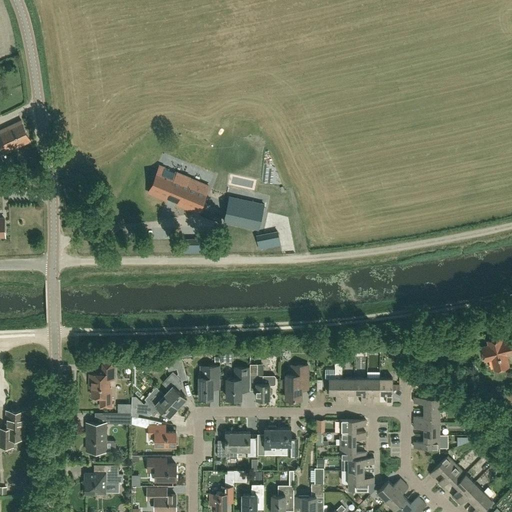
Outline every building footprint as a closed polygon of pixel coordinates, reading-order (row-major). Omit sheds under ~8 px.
[(0,129),(0,148),(2,154),(31,141),(21,120),(0,129)] [(208,157),(210,147),(200,145),(197,154),(208,157)] [(160,166),(149,193),(166,200),(167,198),(177,202),(176,204),(198,213),(209,186),(160,166)] [(0,189),(26,189),(25,176),(0,176),(0,189)] [(229,196),(224,221),(258,229),(264,204),(229,196)] [(269,227),(285,230),(290,206),(274,203),(269,227)] [(259,249),(280,245),(278,232),(257,236),(259,249)] [(194,253),(213,253),(213,239),(204,240),(204,241),(194,241),(194,253)] [(501,338),(488,341),(489,345),(482,347),(485,360),(492,359),(495,370),(508,366),(505,355),(511,353),(511,339),(502,342),(501,338)] [(432,342),(427,347),(437,355),(441,350),(432,342)] [(233,354),(220,354),(220,357),(220,362),(233,362),(233,354)] [(169,389),(164,395),(178,407),(181,404),(187,398),(178,390),(183,385),(181,380),(187,379),(181,358),(165,359),(168,371),(176,368),(178,374),(177,375),(172,371),(162,383),(169,389)] [(143,359),(138,364),(143,370),(148,364),(143,359)] [(342,404),(342,378),(342,363),(335,363),(335,369),(325,369),(325,378),(329,378),(329,391),(329,393),(336,393),(336,404),(342,404)] [(250,380),(250,381),(257,381),(257,391),(257,398),(258,398),(270,398),(270,385),(275,385),(276,384),(276,379),(276,376),(275,375),(264,375),(257,375),(257,364),(250,364),(250,380)] [(286,375),(286,379),(281,379),(281,387),(286,387),(286,399),(301,399),(301,389),(309,389),(308,382),(308,366),(297,366),(297,364),(291,364),(291,375),(286,375)] [(92,397),(100,397),(100,407),(107,407),(112,407),(112,396),(109,396),(109,379),(114,379),(114,365),(111,365),(103,365),(103,375),(90,375),(90,383),(92,383),(92,397)] [(220,365),(199,365),(199,395),(199,398),(211,398),(214,398),(214,388),(220,388),(220,380),(220,365)] [(242,380),(248,380),(248,368),(235,367),(235,378),(227,378),(227,380),(227,398),(241,398),(241,392),(242,380)] [(354,394),(355,378),(342,378),(342,404),(348,404),(348,394),(354,394)] [(367,404),(367,378),(355,378),(354,394),(361,394),(361,404),(367,404)] [(380,394),(380,378),(367,378),(367,404),(373,404),(373,394),(380,394)] [(380,378),(380,394),(386,394),(386,404),(392,404),(392,390),(392,384),(392,378),(380,378)] [(442,380),(434,385),(437,391),(446,386),(442,380)] [(153,406),(164,395),(156,387),(144,400),(146,401),(147,400),(153,406)] [(132,413),(132,415),(137,416),(138,413),(149,416),(151,415),(153,417),(157,412),(160,415),(161,415),(163,412),(169,417),(177,408),(178,407),(164,395),(153,406),(147,400),(146,401),(143,404),(136,398),(132,398),(132,404),(132,413)] [(424,409),(440,409),(439,396),(414,397),(414,403),(424,403),(424,409)] [(132,413),(132,404),(118,404),(118,413),(132,413)] [(440,422),(440,416),(440,409),(424,409),(424,416),(414,416),(414,422),(440,422)] [(0,428),(0,446),(21,447),(21,438),(24,438),(25,411),(7,411),(6,429),(0,428)] [(105,423),(105,424),(132,425),(132,415),(132,413),(118,413),(107,413),(95,413),(95,423),(105,423)] [(137,416),(132,415),(132,425),(149,429),(149,425),(162,425),(162,421),(137,416)] [(315,420),(316,432),(323,432),(324,432),(324,420),(315,420)] [(340,432),(356,432),(356,427),(366,427),(366,420),(362,420),(359,420),(340,420),(340,432)] [(424,435),(440,435),(440,422),(414,422),(414,428),(424,428),(424,435)] [(86,423),(86,451),(100,451),(105,451),(105,440),(105,424),(105,423),(95,423),(86,423)] [(149,437),(155,437),(155,445),(176,445),(176,438),(176,432),(166,432),(166,425),(162,425),(149,425),(149,429),(149,437)] [(278,454),(278,428),(277,428),(277,427),(276,426),(269,426),(268,427),(268,428),(264,428),(264,434),(264,442),(258,442),(258,454),(264,454),(278,454)] [(278,428),(278,454),(291,455),(291,457),(297,457),(297,455),(298,455),(298,438),(291,438),(291,428),(278,428)] [(238,450),(238,432),(225,432),(225,443),(217,443),(217,456),(230,456),(230,458),(238,458),(238,450)] [(258,434),(251,434),(251,432),(248,432),(238,432),(238,450),(246,450),(245,456),(258,456),(258,454),(258,442),(258,434)] [(366,432),(356,432),(340,432),(340,445),(356,446),(356,439),(366,439),(366,432)] [(440,435),(424,435),(424,442),(414,442),(415,448),(440,448),(440,435)] [(470,437),(457,437),(457,447),(470,442),(470,437)] [(105,440),(105,451),(116,451),(116,441),(105,440)] [(356,453),(356,446),(340,445),(340,458),(342,458),(366,459),(366,453),(356,453)] [(445,475),(456,464),(448,455),(429,474),(434,478),(441,471),(445,475)] [(175,464),(167,464),(167,456),(161,456),(147,456),(147,473),(155,472),(155,480),(173,480),(175,480),(175,464)] [(374,459),(366,459),(342,458),(342,471),(363,471),(363,464),(374,464),(374,459)] [(104,473),(104,465),(94,464),(93,473),(104,473)] [(454,485),(465,474),(456,464),(445,475),(438,483),(442,487),(449,480),(454,485)] [(123,473),(118,473),(119,465),(104,465),(104,473),(93,473),(85,473),(85,481),(84,481),(83,493),(87,493),(94,493),(94,492),(104,492),(104,482),(118,482),(123,482),(123,473)] [(226,485),(234,485),(234,483),(233,471),(226,471),(226,473),(225,473),(225,487),(226,487),(226,485)] [(233,471),(234,483),(246,482),(246,471),(238,471),(233,471)] [(293,496),(293,485),(294,477),(294,471),(289,471),(289,485),(278,485),(278,495),(271,495),(271,511),(270,511),(284,511),(285,511),(293,511),(293,506),(293,496)] [(373,484),(373,477),(363,477),(363,471),(342,471),(342,481),(344,483),(348,483),(348,484),(355,484),(355,491),(368,491),(368,483),(373,484)] [(456,501),(474,483),(465,474),(454,485),(459,490),(451,497),(456,501)] [(141,476),(132,476),(132,486),(136,486),(141,486),(141,476)] [(385,501),(403,483),(399,479),(392,486),(387,481),(376,492),(385,501)] [(104,482),(104,492),(118,493),(118,482),(104,482)] [(394,510),(405,499),(400,495),(407,488),(403,483),(385,501),(394,510)] [(472,503),(483,492),(474,483),(456,501),(460,505),(467,498),(472,503)] [(263,484),(251,484),(251,493),(242,493),(242,510),(242,511),(256,511),(257,511),(257,497),(264,497),(263,484)] [(323,484),(316,484),(311,484),(310,496),(293,496),(293,506),(300,506),(300,511),(316,511),(316,496),(323,497),(323,493),(323,484)] [(226,492),(216,492),(216,493),(209,493),(209,503),(212,503),(214,505),(214,510),(213,511),(226,511),(227,503),(233,503),(234,485),(226,485),(226,487),(226,492)] [(488,487),(483,492),(489,498),(494,493),(488,487)] [(147,488),(147,499),(154,499),(154,510),(162,510),(175,510),(175,495),(166,495),(166,488),(158,488),(147,488)] [(480,511),(481,511),(492,501),(489,498),(483,492),(472,503),(476,508),(471,511),(480,511)] [(358,495),(354,500),(358,504),(362,500),(358,495)] [(410,511),(421,501),(417,497),(409,504),(405,499),(394,510),(395,511),(410,511)] [(421,501),(410,511),(418,511),(425,505),(421,501)] [(496,504),(492,501),(481,511),(487,511),(490,510),(496,504)]
